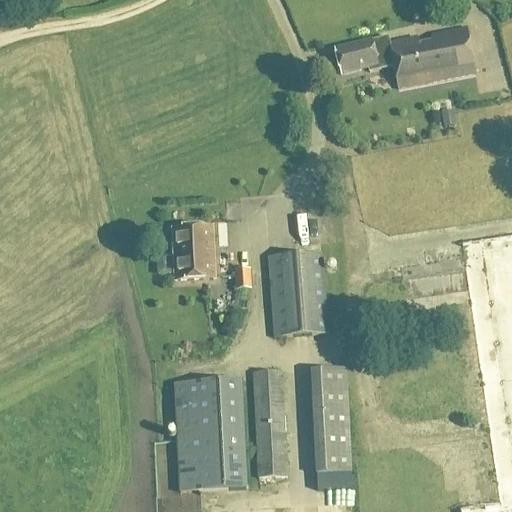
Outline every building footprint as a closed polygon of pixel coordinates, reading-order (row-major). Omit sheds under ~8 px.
[(309,0),(315,14),(348,0),(309,0)] [(372,41),(335,51),(342,76),(368,69),(370,74),(393,67),(397,90),(475,74),(465,28),(430,35),(432,42),(419,45),(418,38),(389,43),(388,37),(372,41)] [(215,280),(213,228),(173,230),(175,282),(215,280)] [(455,236),(438,245),(442,254),(460,245),(455,236)] [(328,335),(322,255),(269,259),(275,339),(328,335)] [(158,276),(170,275),(169,256),(157,256),(158,276)] [(251,291),(251,270),(234,271),(235,292),(251,291)] [(351,475),(347,371),(313,372),(317,476),(351,475)] [(254,375),(258,480),(287,477),(282,373),(254,375)] [(247,491),(242,383),(175,387),(180,494),(247,491)] [(351,475),(317,476),(318,489),(352,488),(351,475)] [(466,504),(466,511),(507,511),(507,502),(466,504)]
